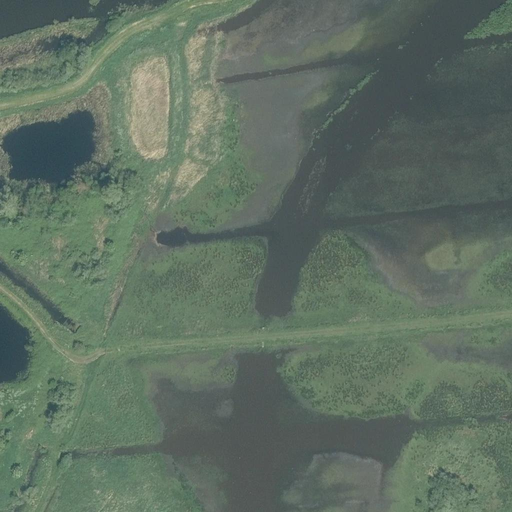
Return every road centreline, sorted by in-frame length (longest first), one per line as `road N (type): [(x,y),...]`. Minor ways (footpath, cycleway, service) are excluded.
road 1 (track): [(218,0),(180,8),(114,42),(85,79),(64,90),(0,106)]
road 2 (track): [(33,511),(82,356)]
